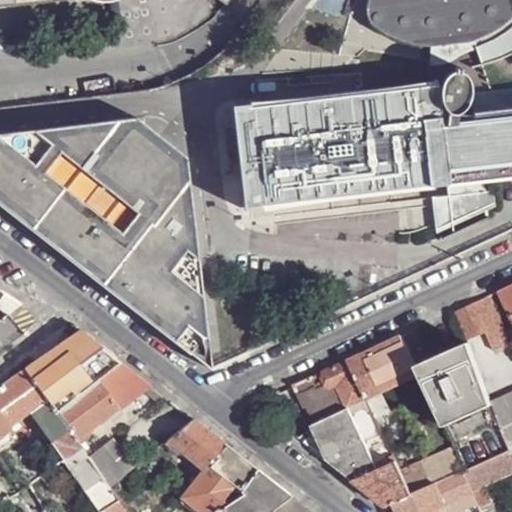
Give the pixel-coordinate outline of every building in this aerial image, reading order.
[(511,0),(369,0),(368,6),(369,14),(374,23),(382,30),(397,37),(417,42),(436,44),(451,43),(466,41),(485,35),(504,24),(511,17),(511,0)] [(444,118),(511,110),(511,89),(473,94),(466,41),(451,43),(436,44),(440,82),(444,118)] [(232,106),(245,206),(448,182),(486,178),(511,175),(511,110),(444,118),(440,82),(232,106)] [(0,140),(0,189),(110,275),(113,271),(129,284),(126,288),(181,331),(184,327),(199,339),(191,349),(214,367),(205,293),(189,281),(194,275),(193,263),(198,256),(200,258),(189,154),(139,115),(46,125),(60,136),(47,154),(0,140)] [(60,136),(46,125),(0,130),(0,140),(47,154),(60,136)] [(488,206),(486,178),(448,182),(450,194),(452,221),(488,206)] [(184,327),(181,331),(126,288),(129,284),(113,271),(110,275),(0,189),(0,199),(191,349),(199,339),(184,327)] [(205,293),(200,258),(198,256),(193,263),(194,275),(189,281),(205,293)] [(511,287),(503,292),(511,311),(511,287)] [(22,303),(2,289),(0,292),(0,305),(10,312),(22,303)] [(459,311),(471,341),(488,334),(504,327),(491,297),(459,311)] [(488,334),(497,352),(511,345),(511,342),(504,327),(488,334)] [(82,329),(28,366),(42,386),(57,408),(99,378),(121,360),(82,329)] [(349,361),(367,399),(369,399),(384,392),(422,374),(418,367),(403,336),(365,354),(349,361)] [(448,427),(495,406),(493,402),(470,343),(418,367),(422,374),(448,427)] [(121,360),(99,378),(120,406),(146,388),(152,384),(121,360)] [(349,361),(325,373),(333,389),(339,387),(342,396),(349,409),(351,408),(367,399),(349,361)] [(28,366),(0,386),(0,414),(1,416),(42,386),(28,366)] [(343,412),(338,399),(342,396),(339,387),(333,389),(325,373),(296,387),(306,408),(308,407),(316,425),(343,412)] [(99,378),(57,408),(78,437),(120,406),(99,378)] [(152,384),(146,388),(161,400),(167,396),(152,384)] [(1,416),(7,426),(31,408),(43,427),(51,438),(64,458),(82,445),(78,437),(57,408),(42,386),(1,416)] [(374,410),(377,417),(392,410),(384,392),(369,399),(374,410)] [(511,393),(493,402),(495,406),(503,429),(511,424),(511,393)] [(284,405),(281,398),(267,402),(271,411),(284,405)] [(367,399),(351,408),(354,415),(368,408),(369,412),(374,410),(369,399),(367,399)] [(316,425),(313,427),(316,432),(328,458),(332,462),(355,481),(380,468),(354,415),(351,408),(349,409),(343,412),(316,425)] [(194,418),(169,438),(174,441),(205,469),(207,470),(209,466),(208,465),(224,442),(194,418)] [(511,452),(511,424),(503,429),(511,451),(511,452)] [(0,446),(15,437),(7,426),(0,431),(0,446)] [(51,438),(43,427),(37,431),(45,442),(51,438)] [(111,437),(88,453),(110,484),(132,467),(111,437)] [(256,467),(224,442),(208,465),(209,466),(236,486),(241,489),(246,483),(246,481),(254,470),(256,467)] [(64,458),(62,459),(64,460),(99,511),(122,511),(127,509),(110,484),(88,453),(82,445),(64,458)] [(458,448),(431,460),(443,484),(460,475),(467,473),(470,471),(458,448)] [(494,503),(489,485),(511,474),(511,452),(470,471),(467,473),(475,493),(480,503),(481,506),(482,509),(493,503),(494,503)] [(404,463),(400,465),(404,472),(412,488),(416,496),(428,490),(443,484),(431,460),(408,470),(404,463)] [(355,481),(390,508),(416,496),(412,488),(404,472),(400,465),(398,461),(380,468),(355,481)] [(182,495),(202,511),(211,511),(216,510),(229,501),(224,498),(236,486),(209,466),(207,470),(205,469),(182,495)] [(256,467),(254,470),(289,497),(292,495),(256,467)] [(269,511),(289,497),(254,470),(246,481),(246,483),(241,489),(244,492),(229,501),(216,510),(211,511),(269,511)] [(390,508),(394,511),(436,511),(443,509),(447,507),(451,505),(470,496),(475,493),(467,473),(460,475),(443,484),(428,490),(416,496),(390,508)] [(475,493),(470,496),(475,506),(480,503),(475,493)] [(312,511),(292,495),(289,497),(269,511),(312,511)] [(470,496),(451,505),(453,511),(450,511),(467,511),(481,506),(480,503),(475,506),(470,496)] [(496,511),(493,503),(482,509),(483,511),(496,511)]
